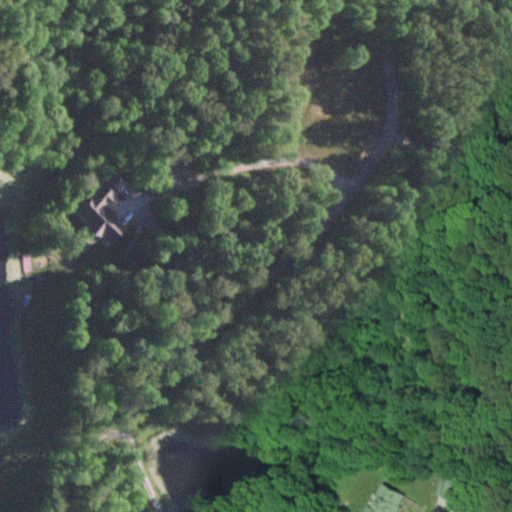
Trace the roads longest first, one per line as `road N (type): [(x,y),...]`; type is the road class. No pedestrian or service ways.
road 1 (residential): [(44,511),(122,416),(332,206),(381,140)]
road 2 (residential): [(381,140),(386,0)]
